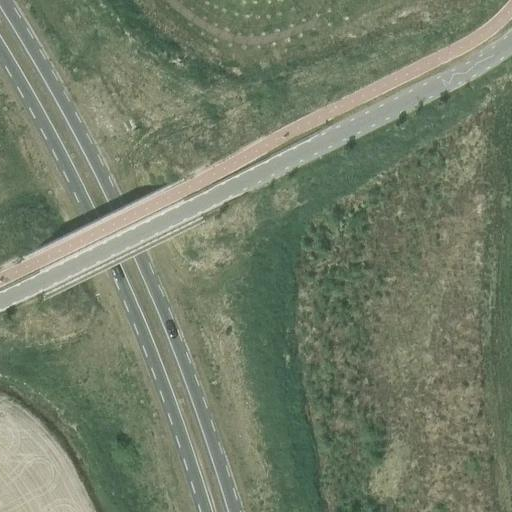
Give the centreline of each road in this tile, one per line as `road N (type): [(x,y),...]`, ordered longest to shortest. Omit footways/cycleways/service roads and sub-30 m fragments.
road 1 (unclassified): [(0,303),(511,41)]
road 2 (primary): [(232,511),(128,233),(0,0)]
road 3 (primary): [(0,52),(141,327),(205,511)]
